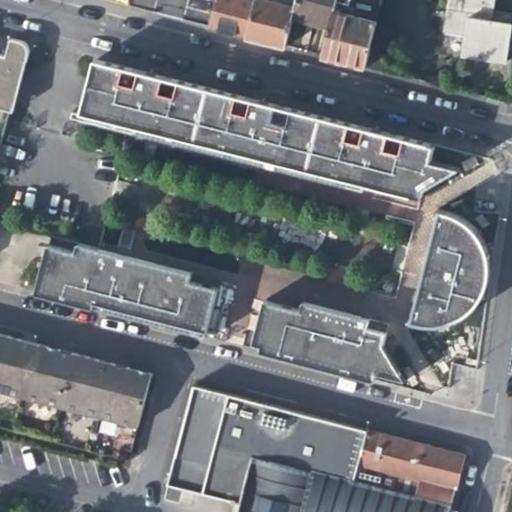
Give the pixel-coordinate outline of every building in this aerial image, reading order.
[(213,0),(206,28),(219,31),(242,37),(251,0),(213,0)] [(251,0),(242,37),(258,41),(281,47),(288,18),(292,0),(251,0)] [(308,23),(326,28),(333,0),(292,0),(288,18),(308,23)] [(333,0),(326,28),(319,57),(339,62),(363,68),(369,42),(379,0),(333,0)] [(487,20),(489,0),(445,0),(441,34),(462,37),(459,56),(502,62),(506,39),(508,23),(487,20)] [(0,95),(7,97),(19,47),(21,41),(11,39),(3,37),(0,47),(0,95)] [(384,46),(369,42),(363,68),(378,72),(384,46)] [(22,53),(19,47),(7,97),(0,95),(0,107),(9,109),(23,58),(22,53)] [(72,122),(364,196),(365,190),(418,203),(423,184),(461,168),(429,160),(433,145),(362,127),(263,102),(134,70),(94,60),(80,118),(74,116),(72,122)] [(443,209),(438,208),(408,319),(416,322),(426,324),(440,324),(447,323),(455,319),(463,315),(471,309),(473,306),(478,301),(483,294),(487,284),(489,267),(486,259),(488,253),(488,252),(484,242),(478,232),(478,231),(477,229),(470,223),(465,218),(454,213),(443,209)] [(188,277),(47,241),(34,291),(32,299),(90,314),(202,343),(204,336),(215,290),(186,282),(188,277)] [(386,329),(299,306),(296,318),(267,311),(257,308),(247,347),(257,349),(255,357),(279,363),(343,380),(371,387),(373,379),(375,372),(404,380),(381,348),(386,329)] [(0,390),(19,396),(32,342),(12,337),(0,334),(0,390)] [(19,396),(57,405),(70,352),(51,347),(32,342),(19,396)] [(57,405),(97,416),(110,362),(87,357),(70,352),(57,405)] [(126,367),(110,362),(97,416),(136,426),(149,373),(126,367)] [(447,511),(462,453),(229,393),(194,384),(163,506),(189,511),(447,511)]
